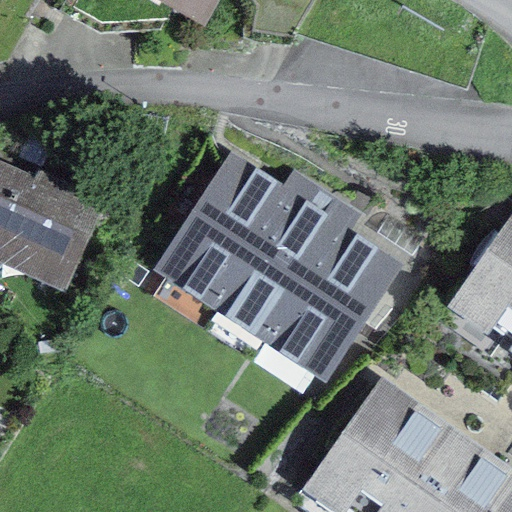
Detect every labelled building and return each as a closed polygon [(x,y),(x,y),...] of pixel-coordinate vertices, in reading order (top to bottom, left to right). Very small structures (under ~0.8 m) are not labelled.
[(217,0),(127,0),(197,38),(217,0)] [(290,175),(279,192),(226,156),(144,277),(317,393),(398,272),(344,235),(355,219),(290,175)] [(0,274),(58,300),(101,205),(32,174),(29,181),(0,167),(0,274)] [(511,215),(439,317),(480,346),(487,337),(508,352),(501,362),(511,369),(511,215)] [(511,511),(511,478),(376,380),(290,499),(307,511),(511,511)]
